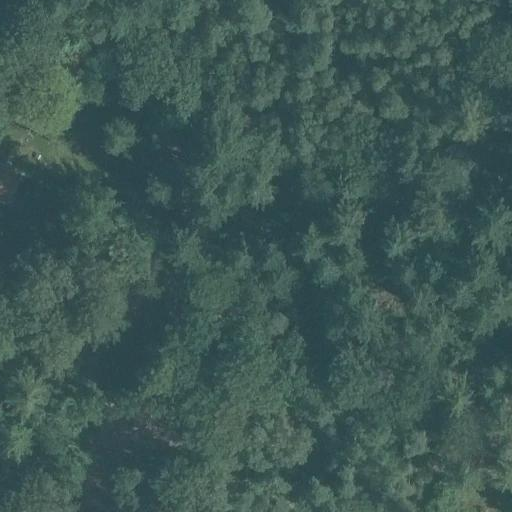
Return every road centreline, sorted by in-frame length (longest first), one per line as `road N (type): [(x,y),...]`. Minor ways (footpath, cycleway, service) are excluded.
road 1 (track): [(511,240),(366,186),(273,138),(152,0)]
road 2 (track): [(0,92),(140,0)]
